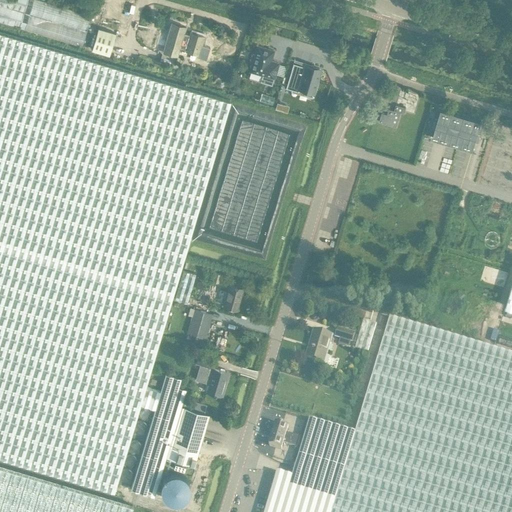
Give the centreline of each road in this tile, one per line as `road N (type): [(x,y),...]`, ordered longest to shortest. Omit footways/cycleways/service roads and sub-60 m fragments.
road 1 (unclassified): [(224,511),(333,146),(373,72),(388,8)]
road 2 (track): [(359,96),(326,74),(308,46),(159,0)]
road 3 (unknown): [(373,72),(511,114)]
road 4 (tertiary): [(388,8),(511,45)]
